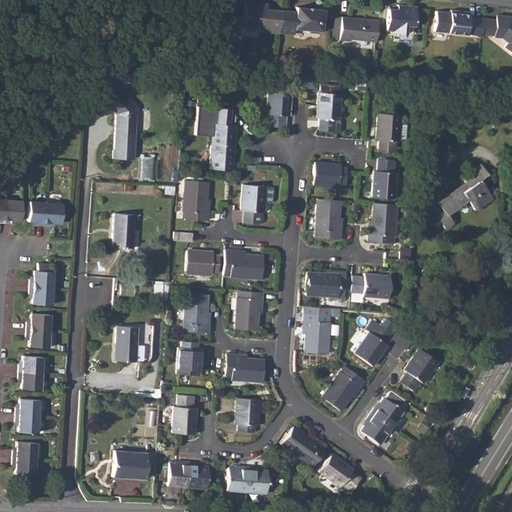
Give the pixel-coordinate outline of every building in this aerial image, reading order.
[(266,4),(244,2),(243,26),(256,28),(259,31),(277,33),(277,32),(280,10),(271,9),(270,12),(265,11),(265,9),(266,4)] [(396,9),(387,8),(385,30),(394,30),(394,31),(410,33),(411,25),(413,25),(415,6),(404,5),(403,10),(396,9)] [(295,12),(280,10),(277,32),(293,34),(293,29),(306,30),(308,32),(317,33),(320,31),(322,9),(311,8),(311,10),(306,9),(306,8),(295,7),(295,12)] [(435,11),(433,31),(466,35),(465,34),(480,35),(480,34),(482,18),(467,17),(468,12),(463,11),(460,13),(455,13),(455,11),(449,10),(449,12),(435,11)] [(496,20),(482,18),(480,34),(492,36),(492,37),(500,38),(506,42),(503,47),(511,53),(511,18),(509,16),(505,15),(500,22),(496,20)] [(376,20),(340,16),(338,40),(349,41),(349,39),(374,41),(376,20)] [(339,87),(317,85),(315,118),(318,118),(317,130),(333,132),(334,120),(337,120),(339,87)] [(112,150),(111,158),(132,159),(135,105),(115,86),(101,101),(115,115),(113,150),(112,150)] [(83,87),(82,101),(96,102),(97,88),(83,87)] [(267,88),(265,114),(268,114),(267,126),(283,127),(284,116),(287,116),(289,89),(267,88)] [(210,136),(208,169),(230,170),(232,143),(234,125),(232,125),(232,115),(228,108),(195,107),(193,135),(210,136)] [(378,139),(377,152),(393,153),(394,141),(397,141),(397,139),(404,139),(405,125),(398,124),(399,115),(377,113),(374,139),(378,139)] [(153,178),(153,156),(140,156),(140,177),(153,178)] [(372,170),(370,197),(392,198),(394,172),(392,172),(392,160),(376,159),(375,170),(372,170)] [(313,162),(311,185),(337,187),(337,184),(345,184),(345,168),(339,167),(339,164),(313,162)] [(443,211),(435,216),(443,228),(451,222),(446,215),(467,200),(474,210),(491,197),(484,188),(482,190),(477,183),(479,181),(478,180),(476,182),(469,171),(461,177),(465,183),(437,204),(443,211)] [(207,213),(203,213),(204,200),(205,182),(183,180),(181,218),(206,220),(207,213)] [(241,184),(239,211),(242,211),(241,222),(257,224),(258,212),(261,213),(262,201),(268,202),(271,200),(272,187),(264,186),(241,184)] [(0,220),(3,220),(10,221),(10,218),(19,218),(21,198),(12,198),(12,196),(5,196),(0,195),(0,220)] [(35,223),(42,223),(50,223),(50,220),(59,220),(61,201),(52,201),(52,199),(45,198),(37,198),(37,199),(28,199),(26,218),(35,219),(35,223)] [(339,201),(316,199),(314,231),(314,237),(339,239),(339,232),(336,232),(337,218),(339,201)] [(370,234),(367,234),(366,241),(391,243),(391,238),(392,237),(394,205),(372,203),(371,221),(370,234)] [(113,211),(110,245),(130,246),(132,213),(113,211)] [(172,231),(171,241),(190,241),(191,232),(172,231)] [(222,249),(220,274),(259,278),(261,256),(243,255),(230,254),(230,250),(222,249)] [(184,250),(182,272),(209,274),(209,271),(216,272),(217,255),(211,254),(211,252),(184,250)] [(28,278),(27,292),(31,292),(30,301),(50,303),(51,294),(52,293),(53,279),(52,279),(52,270),(49,270),(49,263),(36,262),(36,269),(32,268),(32,278),(28,278)] [(336,274),(323,273),(305,272),(303,294),(311,295),(334,297),(342,297),(344,272),(336,271),(336,274)] [(350,275),(348,292),(360,292),(360,296),(386,298),(388,275),(361,274),(361,276),(350,275)] [(167,297),(168,281),(154,280),(153,296),(167,297)] [(262,292),(236,290),(236,296),(235,298),(233,329),(255,330),(257,313),(257,300),(261,300),(262,292)] [(207,325),(204,325),(205,312),(206,294),(184,293),(181,331),(207,333),(207,325)] [(302,314),(302,321),(305,321),(304,334),(303,352),(324,353),(327,316),(328,308),(303,306),(302,314)] [(25,320),(25,326),(24,334),(28,335),(27,344),(46,345),(47,336),(48,336),(49,328),(49,321),(48,321),(48,313),(29,311),(29,320),(25,320)] [(368,332),(352,354),(370,366),(386,345),(383,343),(390,333),(372,321),(365,329),(368,332)] [(337,335),(338,324),(330,323),(330,335),(337,335)] [(115,325),(114,343),(117,343),(116,360),(132,362),(135,327),(115,325)] [(196,342),(180,341),(180,348),(176,348),(174,374),(197,375),(199,349),(195,349),(196,342)] [(405,372),(398,381),(411,391),(418,381),(421,383),(436,362),(418,349),(403,370),(405,372)] [(245,358),(232,358),(232,355),(224,354),(222,379),(261,382),(262,359),(245,358)] [(17,363),(16,370),(16,377),(20,377),(19,387),(39,388),(39,378),(41,378),(41,371),(42,364),(40,364),(41,356),(21,355),(21,362),(17,363)] [(467,356),(462,364),(469,369),(474,361),(467,356)] [(364,381),(343,366),(320,397),(338,411),(349,396),(356,386),(359,388),(364,381)] [(172,406),(170,433),(192,434),(194,408),(192,408),(192,396),(176,395),(175,406),(172,406)] [(14,405),(13,412),(12,419),(16,419),(16,428),(36,430),(36,420),(38,420),(38,413),(38,407),(37,408),(38,398),(18,397),(18,406),(14,405)] [(258,400),(235,398),(233,424),(237,424),(236,431),(252,432),(253,426),(256,426),(258,400)] [(373,408),(368,413),(389,428),(401,411),(383,398),(379,403),(375,409),(373,408)] [(366,421),(363,426),(359,432),(377,444),(389,428),(368,413),(364,419),(366,421)] [(317,444),(307,436),(292,426),(279,444),(310,467),(325,446),(319,442),(317,444)] [(11,448),(10,455),(10,463),(13,463),(12,472),(32,473),(33,464),(34,464),(35,457),(35,449),(34,449),(35,441),(15,440),(14,448),(11,448)] [(110,476),(134,478),(134,475),(143,476),(144,453),(111,451),(110,476)] [(330,453),(317,471),(339,487),(340,484),(350,491),(359,479),(349,472),(351,469),(330,453)] [(179,464),(173,464),(166,463),(165,485),(185,487),(187,462),(180,461),(179,464)] [(187,462),(185,487),(204,489),(206,466),(200,466),(194,465),(194,462),(187,462)] [(239,469),(232,468),(226,468),(225,491),(244,492),(246,466),(239,466),(239,469)] [(246,466),(244,492),(260,493),(264,494),(266,471),(260,471),(254,470),(254,467),(246,466)]
